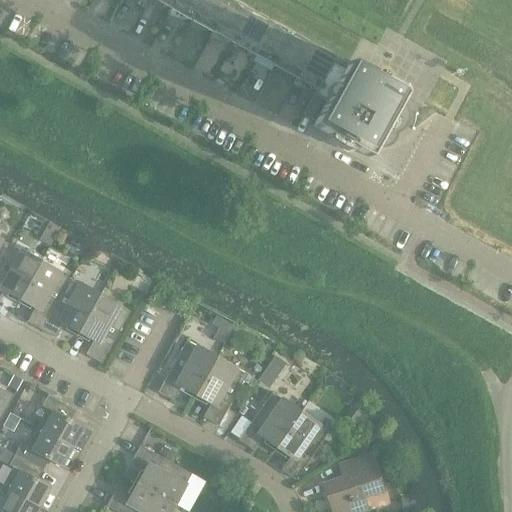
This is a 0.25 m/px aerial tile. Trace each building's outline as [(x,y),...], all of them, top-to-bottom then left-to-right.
[(154,0),(171,10),(176,0),(154,0)] [(176,0),(171,10),(193,21),(204,0),(176,0)] [(204,0),(193,21),(214,33),(231,0),(204,0)] [(233,0),(231,0),(214,33),(235,45),(253,11),(250,9),(247,6),(240,2),(235,1),(233,0)] [(253,11),(235,45),(256,56),(274,23),(271,21),(268,17),(261,14),(256,13),(253,11)] [(274,23),(256,56),(276,68),(295,34),(292,33),(289,29),(282,25),(277,24),(274,23)] [(295,34),(276,68),(297,80),(316,46),(313,44),(310,41),(303,37),(298,36),(295,34)] [(297,80),(317,91),(318,91),(337,58),(334,56),(330,53),(324,49),(319,48),(316,46),(297,80)] [(318,91),(317,91),(304,115),(316,122),(313,127),(370,158),(385,131),(387,132),(389,132),(392,132),(394,132),(396,132),(398,131),(400,130),(401,130),(403,128),(405,126),(405,125),(406,124),(407,123),(407,121),(408,119),(408,116),(408,115),(407,113),(407,111),(406,109),(404,106),(403,105),(401,103),(405,95),(404,90),(384,79),(383,76),(381,74),(379,73),(377,73),(374,73),(360,66),(353,62),(349,63),(348,64),(337,58),(318,91)] [(0,239),(0,268),(12,246),(0,239)] [(12,246),(0,268),(0,301),(6,291),(21,300),(41,263),(12,246)] [(41,263),(21,300),(36,308),(28,322),(42,330),(71,279),(41,263)] [(71,279),(42,330),(57,338),(65,324),(79,332),(100,295),(71,279)] [(100,295),(79,332),(94,341),(86,355),(102,364),(130,312),(100,295)] [(182,387),(197,395),(217,358),(187,341),(158,393),(174,401),(182,387)] [(276,356),(268,368),(278,375),(286,364),(276,356)] [(217,358),(197,395),(212,404),(204,418),(219,427),(248,375),(217,358)] [(15,376),(10,386),(18,391),(23,381),(15,376)] [(0,407),(6,411),(14,396),(0,387),(0,407)] [(263,438),(277,447),(301,413),(273,393),(239,441),(254,451),(263,438)] [(49,410),(38,429),(73,448),(84,429),(67,419),(73,409),(49,395),(42,407),(49,410)] [(301,413),(277,447),(291,457),(282,471),(296,481),(330,433),(301,413)] [(11,414),(4,426),(13,431),(20,419),(11,414)] [(22,444),(16,455),(39,468),(45,458),(62,468),(73,448),(38,429),(28,447),(22,444)] [(147,469),(138,484),(175,505),(192,475),(141,446),(132,461),(147,469)] [(3,487),(10,491),(40,508),(51,488),(34,478),(39,468),(16,455),(9,466),(13,468),(3,487)] [(347,477),(324,485),(332,511),(362,511),(359,500),(384,491),(372,455),(343,464),(347,477)] [(171,511),(175,505),(138,484),(130,499),(116,491),(107,507),(116,511),(171,511)] [(0,511),(37,511),(40,508),(10,491),(0,507),(0,511)]
